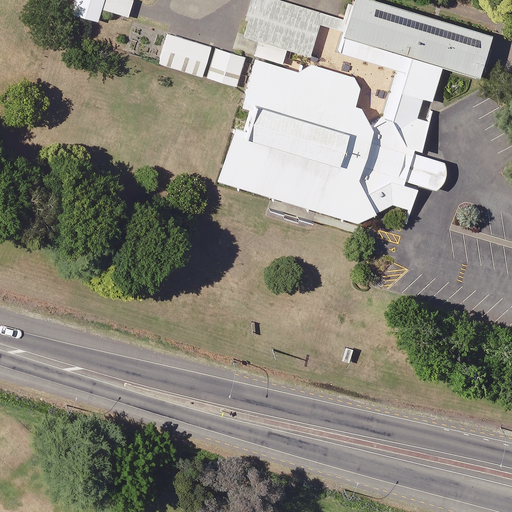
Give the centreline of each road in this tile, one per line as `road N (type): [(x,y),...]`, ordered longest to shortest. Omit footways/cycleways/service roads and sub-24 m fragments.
road 1 (secondary): [(511,500),(221,426),(122,396),(34,357)]
road 2 (secondary): [(34,357),(132,367),(511,455)]
